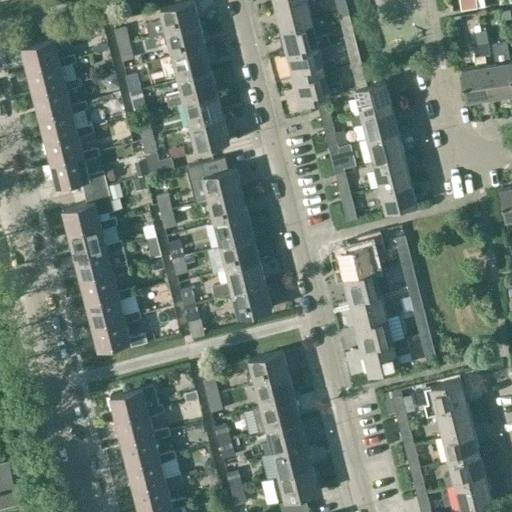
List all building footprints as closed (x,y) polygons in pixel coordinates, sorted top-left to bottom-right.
[(151,36),(167,32),(201,23),(194,0),(193,0),(161,8),(163,18),(147,23),(151,36)] [(291,0),(277,4),(283,28),(313,20),(308,0),(291,0)] [(335,0),(338,12),(348,10),(345,0),(335,0)] [(124,8),(125,24),(143,23),(142,8),(124,8)] [(338,12),(344,37),(354,35),(348,10),(338,12)] [(313,20),(283,28),(290,52),(319,44),(313,20)] [(167,32),(173,55),(207,46),(201,23),(167,32)] [(115,28),(119,44),(130,41),(126,25),(115,28)] [(477,40),(488,38),(487,29),(476,31),(477,40)] [(354,35),(344,37),(350,61),(361,59),(354,35)] [(28,69),(75,57),(74,52),(59,56),(54,37),(22,45),(28,69)] [(491,54),(488,38),(477,40),(479,55),(491,54)] [(130,41),(119,44),(123,60),(134,57),(130,41)] [(496,64),(486,65),(491,96),(511,92),(511,73),(510,61),(507,41),(493,44),(496,64)] [(323,60),(319,44),(290,52),(296,76),(325,68),(326,70),(336,67),(334,57),(323,60)] [(207,46),(173,55),(179,78),(212,69),(207,46)] [(28,69),(34,92),(81,80),(80,75),(77,75),(73,60),(76,59),(75,57),(28,69)] [(367,84),(361,59),(350,61),(357,86),(367,84)] [(491,96),(486,65),(462,69),(467,100),(491,96)] [(302,100),(316,97),(326,94),(327,96),(344,92),(340,80),(329,83),(326,70),(325,68),(296,76),(302,100)] [(218,92),(212,69),(179,78),(182,89),(166,93),(169,105),(185,101),(218,92)] [(126,74),(130,90),(142,87),(138,71),(126,74)] [(144,95),(164,90),(161,76),(141,81),(144,95)] [(357,87),(363,111),(393,104),(386,79),(367,84),(357,86),(357,87)] [(81,80),(34,92),(40,115),(87,103),(86,98),(70,102),(66,86),(81,82),(81,80)] [(142,87),(130,90),(134,107),(146,104),(142,87)] [(218,92),(185,101),(190,124),(224,115),(218,92)] [(316,97),(322,121),(332,118),(327,96),(326,94),(316,97)] [(87,106),(87,103),(40,115),(46,138),(93,127),(92,122),(76,126),(73,111),(87,106)] [(366,123),(369,135),(399,128),(393,104),(363,111),(363,113),(366,123)] [(366,123),(363,113),(351,117),(354,126),(366,123)] [(230,139),(224,115),(190,124),(197,148),(230,139)] [(142,137),(154,134),(150,118),(138,121),(142,137)] [(322,121),(328,145),(338,142),(332,118),(322,121)] [(93,129),(93,127),(46,138),(52,162),(99,150),(98,145),(83,149),(79,134),(93,129)] [(399,128),(369,135),(375,159),(405,152),(399,128)] [(158,152),(154,134),(142,137),(147,155),(158,152)] [(338,142),(328,145),(334,169),(344,166),(338,142)] [(99,153),(99,150),(52,162),(57,185),(81,179),(84,190),(107,184),(103,168),(88,172),(85,158),(99,153)] [(160,159),(158,152),(147,155),(151,174),(175,168),(172,156),(160,159)] [(411,176),(405,152),(375,159),(381,184),(411,176)] [(203,175),(209,199),(243,190),(237,166),(203,175)] [(351,191),(344,166),(334,169),(341,193),(351,191)] [(417,201),(411,176),(381,184),(387,208),(417,201)] [(124,180),(107,184),(84,190),(87,201),(63,207),(69,230),(116,218),(115,215),(110,216),(108,211),(114,209),(111,198),(123,195),(122,191),(126,190),(124,180)] [(511,216),(511,185),(501,187),(506,218),(511,216)] [(209,199),(215,222),(249,213),(243,190),(209,199)] [(357,218),(351,191),(341,193),(348,221),(357,218)] [(160,211),(171,208),(167,192),(156,195),(160,211)] [(175,225),(171,208),(160,211),(164,227),(175,225)] [(249,213),(215,222),(221,245),(255,236),(249,213)] [(116,218),(69,230),(75,254),(122,242),(121,238),(106,242),(102,227),(117,222),(116,218)] [(401,259),(411,257),(405,235),(395,237),(401,259)] [(261,259),(255,236),(221,245),(227,268),(261,259)] [(172,257),(183,255),(179,239),(168,241),(172,257)] [(339,250),(345,275),(376,268),(382,266),(378,253),(386,251),(383,240),(339,250)] [(211,243),(185,241),(185,252),(210,254),(211,243)] [(75,254),(81,277),(128,265),(122,242),(75,254)] [(187,271),(183,255),(172,257),(176,274),(187,271)] [(417,280),(411,257),(401,259),(407,283),(417,280)] [(216,296),(233,291),(267,283),(261,259),(227,268),(230,280),(213,284),(216,296)] [(128,265),(81,277),(87,300),(134,288),(133,285),(117,289),(114,275),(129,269),(128,265)] [(376,268),(345,275),(351,299),(382,292),(376,268)] [(407,283),(413,308),(423,305),(417,280),(407,283)] [(273,306),(267,283),(233,291),(239,315),(273,306)] [(184,304),(195,301),(191,285),(180,287),(184,304)] [(135,293),(134,288),(87,300),(92,324),(140,312),(139,308),(124,312),(120,298),(135,293)] [(388,316),(382,292),(351,299),(357,323),(388,316)] [(199,317),(195,301),(184,304),(188,320),(199,317)] [(423,305),(413,308),(419,332),(429,330),(423,305)] [(141,315),(140,312),(92,324),(98,348),(130,340),(131,344),(147,340),(145,332),(130,336),(126,321),(141,315)] [(388,316),(357,323),(363,347),(394,340),(388,316)] [(436,357),(429,330),(419,332),(426,359),(436,357)] [(407,336),(394,340),(363,347),(369,372),(400,365),(397,354),(411,350),(407,336)] [(249,382),(256,380),(289,372),(283,348),(249,356),(253,370),(246,371),(249,382)] [(289,372),(256,380),(261,404),(295,395),(289,372)] [(204,378),(208,394),(219,391),(215,375),(204,378)] [(428,414),(438,411),(467,403),(461,378),(425,388),(429,402),(425,403),(428,414)] [(110,393),(116,417),(163,406),(162,401),(158,402),(153,382),(110,393)] [(219,391),(208,394),(212,410),(223,407),(219,391)] [(392,397),(398,421),(408,418),(402,394),(392,397)] [(259,429),(267,427),(301,418),(295,395),(261,404),(253,406),(259,429)] [(438,411),(443,434),(473,427),(467,403),(438,411)] [(122,441),(169,429),(168,425),(154,429),(150,413),(164,408),(163,406),(116,417),(122,441)] [(265,452),(273,450),(307,442),(301,418),(267,427),(271,440),(262,442),(265,452)] [(408,418),(398,421),(403,443),(414,440),(408,418)] [(220,441),(231,438),(227,422),(216,425),(220,441)] [(473,427),(443,434),(449,458),(479,450),(473,427)] [(170,432),(169,429),(122,441),(128,464),(175,452),(174,449),(159,452),(156,438),(170,432)] [(235,454),(231,438),(220,441),(225,457),(235,454)] [(420,465),(414,440),(403,443),(410,467),(420,465)] [(307,442),(273,450),(279,473),(313,465),(307,442)] [(236,451),(237,468),(261,466),(259,448),(236,451)] [(485,474),(479,450),(449,458),(455,482),(485,474)] [(176,455),(175,452),(128,464),(134,487),(181,476),(180,471),(165,475),(161,461),(176,455)] [(0,504),(19,499),(8,458),(0,460),(0,504)] [(279,499),(305,493),(319,489),(313,465),(279,473),(280,475),(273,477),(279,499)] [(426,490),(420,465),(410,467),(416,492),(426,490)] [(227,472),(231,488),(243,485),(239,469),(227,472)] [(463,506),(473,503),(491,499),(485,474),(455,482),(462,506),(463,506)] [(182,479),(181,476),(134,487),(140,511),(187,499),(186,495),(172,499),(168,484),(182,479)] [(243,485),(231,488),(235,504),(247,501),(243,485)] [(416,492),(421,511),(431,511),(426,490),(416,492)] [(279,499),(281,511),(287,511),(308,507),(305,493),(279,499)] [(174,511),(173,508),(188,502),(187,499),(140,511),(139,511),(174,511)] [(463,506),(465,511),(475,511),(473,503),(463,506)]
